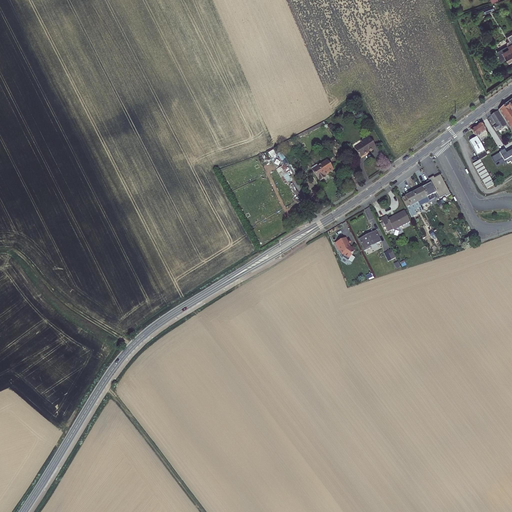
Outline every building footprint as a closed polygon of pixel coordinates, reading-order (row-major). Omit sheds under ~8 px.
[(511,57),(511,43),(495,52),(501,64),(511,57)] [(511,132),(511,131),(511,99),(496,111),(506,125),(511,132)] [(496,111),(487,118),(497,132),(506,125),(496,111)] [(480,160),(487,155),(479,142),(489,136),(481,123),(470,130),(474,137),(468,141),(480,160)] [(353,149),(359,158),(375,148),(369,138),(365,140),(366,142),(353,149)] [(504,149),(490,157),(494,164),(503,159),(506,165),(511,162),(511,163),(511,149),(506,153),(504,149)] [(310,166),(318,181),(323,178),(321,175),(331,170),(325,160),(317,165),(315,163),(310,166)] [(494,185),(480,160),(472,164),(486,190),(494,185)] [(291,180),(288,173),(289,172),(286,164),(276,168),(283,184),(291,180)] [(440,174),(429,179),(430,183),(435,193),(438,198),(446,195),(447,197),(451,194),(440,174)] [(435,193),(430,183),(421,187),(426,197),(435,193)] [(421,187),(401,198),(407,208),(426,197),(421,187)] [(403,211),(387,219),(386,216),(382,218),(388,231),(408,222),(403,211)] [(364,250),(370,247),(370,246),(380,241),(375,231),(359,239),(364,250)] [(346,238),(335,243),(340,255),(349,259),(355,249),(349,246),(346,238)] [(391,250),(385,253),(390,261),(396,258),(391,250)]
